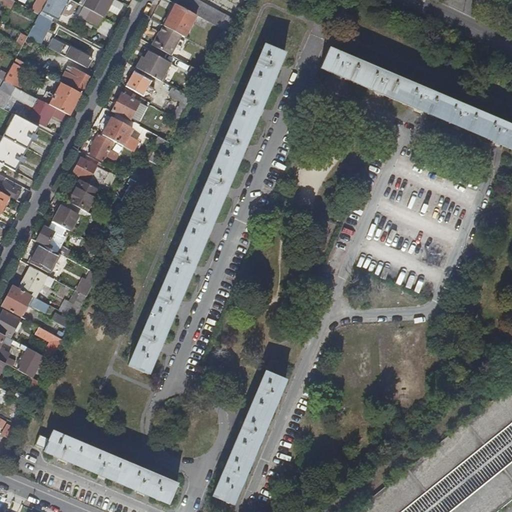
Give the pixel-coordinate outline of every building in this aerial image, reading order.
[(11,2),(7,0),(0,0),(0,4),(7,9),(11,2)] [(35,0),(29,12),(37,16),(40,12),(45,0),(35,0)] [(45,0),(40,12),(57,21),(67,2),(63,0),(45,0)] [(110,0),(83,0),(80,7),(88,11),(101,18),(110,0)] [(194,0),(174,0),(172,4),(174,5),(196,17),(227,34),(234,21),(194,0)] [(196,17),(174,5),(162,28),(179,37),(183,40),(196,17)] [(101,18),(88,11),(83,21),(96,28),(101,18)] [(37,16),(25,38),(33,42),(44,20),(37,16)] [(44,20),(33,42),(39,45),(51,23),(44,20)] [(168,57),(179,37),(162,28),(161,28),(158,33),(160,34),(152,50),(168,58),(168,57)] [(160,34),(158,33),(150,49),(152,50),(160,34)] [(21,46),(25,38),(20,35),(16,43),(21,46)] [(50,39),(45,49),(85,70),(90,61),(50,39)] [(264,42),(127,364),(146,372),(284,50),(264,42)] [(511,124),(328,46),(319,66),(511,148),(511,124)] [(141,58),(135,70),(160,84),(164,76),(161,75),(167,65),(146,54),(143,60),(141,58)] [(14,60),(2,82),(11,87),(23,65),(14,60)] [(186,91),(193,94),(204,76),(190,68),(186,76),(193,79),(186,91)] [(59,84),(79,95),(87,80),(70,71),(67,77),(63,74),(58,84),(59,84)] [(149,83),(132,74),(125,88),(141,97),(143,93),(149,96),(152,91),(146,87),(149,83)] [(2,82),(0,84),(0,110),(4,104),(7,97),(18,102),(29,109),(23,119),(38,126),(41,121),(46,124),(50,117),(60,123),(64,115),(47,107),(11,87),(2,82)] [(67,117),(79,95),(59,84),(47,107),(64,115),(67,117)] [(190,100),(170,90),(166,97),(179,104),(171,119),(178,122),(190,100)] [(142,103),(122,92),(111,113),(128,122),(137,106),(140,108),(142,103)] [(18,102),(7,97),(4,104),(14,109),(18,102)] [(137,106),(128,122),(137,127),(146,111),(140,108),(137,106)] [(27,147),(38,126),(23,119),(14,114),(3,135),(27,147)] [(41,121),(38,126),(43,129),(46,124),(41,121)] [(109,121),(101,137),(121,148),(130,132),(109,121)] [(0,162),(15,171),(27,147),(3,135),(0,140),(0,162)] [(112,146),(96,137),(86,155),(102,164),(105,157),(109,150),(112,146)] [(148,163),(155,167),(166,144),(155,138),(151,147),(153,148),(146,162),(148,163)] [(109,150),(105,157),(113,161),(117,154),(109,150)] [(96,162),(85,156),(83,161),(80,160),(71,175),(84,182),(93,166),(96,162)] [(143,188),(155,167),(148,163),(137,185),(143,188)] [(96,191),(78,181),(66,203),(84,213),(96,191)] [(0,195),(7,199),(10,201),(14,192),(0,184),(0,195)] [(66,203),(62,201),(50,223),(64,230),(77,238),(79,233),(70,228),(75,218),(84,222),(88,215),(84,213),(66,203)] [(109,227),(119,232),(131,211),(121,205),(109,227)] [(42,228),(34,243),(39,246),(58,256),(67,261),(71,253),(59,246),(62,239),(60,238),(64,230),(50,223),(46,230),(42,228)] [(58,256),(39,246),(29,265),(47,275),(58,256)] [(45,277),(29,268),(17,291),(33,299),(45,277)] [(76,295),(83,299),(95,276),(88,273),(76,295)] [(17,291),(9,286),(0,303),(0,309),(17,318),(25,303),(30,306),(29,308),(42,315),(47,307),(33,299),(17,291)] [(71,321),(83,299),(76,295),(72,292),(66,303),(62,301),(56,312),(71,321)] [(0,313),(0,335),(8,339),(17,322),(0,313)] [(48,322),(65,331),(69,324),(52,314),(48,322)] [(59,342),(34,328),(30,334),(46,343),(38,357),(48,362),(59,342)] [(0,363),(2,365),(9,369),(12,364),(5,360),(7,356),(0,351),(0,343),(6,347),(10,342),(0,336),(0,363)] [(23,350),(12,371),(30,381),(42,361),(23,350)] [(265,369),(213,495),(233,503),(285,377),(265,369)] [(19,401),(25,405),(36,384),(30,381),(22,397),(19,401)] [(14,393),(12,397),(19,401),(22,397),(14,393)] [(10,428),(4,425),(0,432),(0,436),(4,439),(10,428)] [(173,479),(47,428),(45,432),(41,442),(40,445),(166,497),(173,479)]
